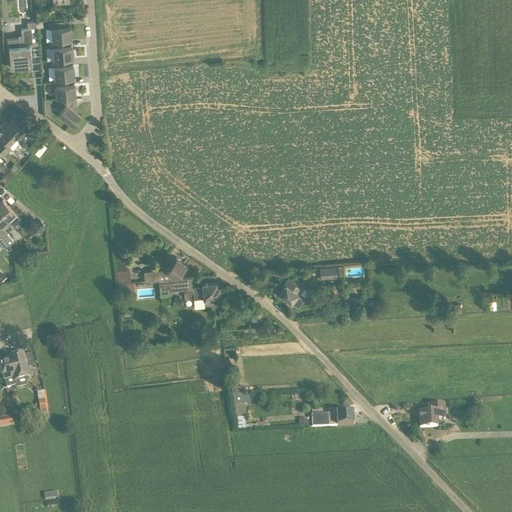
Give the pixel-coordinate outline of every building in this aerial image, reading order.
[(30,46),(38,45),(36,21),(36,22),(27,22),(28,28),(21,29),(21,35),(18,35),(19,46),(9,47),(11,68),(32,66),(30,46)] [(48,28),(52,28),(52,41),(61,40),(72,40),(71,27),(60,27),(60,21),(48,22),(48,28)] [(49,48),(53,47),(54,60),(62,60),(73,59),(72,46),(62,47),(61,40),(52,41),(49,41),(49,48)] [(63,66),(62,60),(54,60),(50,60),(51,67),(54,66),(55,79),(64,79),(74,78),(73,65),(63,66)] [(64,79),(55,79),(52,79),(52,86),(56,85),(57,98),(60,98),(73,97),(76,97),(75,84),(64,85),(64,79)] [(73,97),(60,98),(61,104),(64,104),(65,105),(58,114),(73,126),(81,115),(70,107),(73,103),(73,97)] [(45,98),(46,113),(54,113),(53,98),(45,98)] [(17,139),(24,132),(23,130),(28,125),(22,119),(17,125),(11,119),(8,123),(5,121),(2,124),(17,139)] [(17,139),(2,124),(0,126),(0,129),(0,130),(0,137),(1,139),(0,139),(0,145),(7,153),(11,148),(12,149),(20,142),(17,139)] [(27,149),(32,153),(41,142),(36,139),(27,149)] [(38,158),(45,148),(41,145),(34,155),(38,158)] [(1,179),(5,184),(15,174),(10,169),(1,179)] [(21,219),(20,217),(26,212),(14,202),(9,206),(3,199),(0,201),(0,212),(13,226),(21,219)] [(0,226),(1,228),(0,229),(0,234),(9,246),(14,242),(6,232),(13,226),(0,212),(0,226)] [(36,234),(45,226),(41,221),(32,229),(36,234)] [(0,244),(4,250),(9,246),(0,234),(0,244)] [(130,282),(129,270),(123,270),(120,249),(120,244),(114,245),(114,250),(118,285),(130,284),(130,282)] [(166,271),(144,273),(145,281),(159,280),(159,281),(176,280),(187,265),(176,257),(166,271)] [(321,279),(337,277),(336,267),(320,268),(321,279)] [(291,303),(292,302),(298,306),(303,299),(298,294),(305,284),(296,277),(292,280),(289,278),(284,283),(285,284),(278,293),(291,303)] [(187,278),(176,280),(159,281),(160,296),(170,295),(170,291),(184,290),(185,299),(193,298),(194,306),(204,305),(204,306),(214,305),(213,296),(220,296),(219,286),(217,287),(216,282),(202,284),(203,287),(189,289),(187,278)] [(329,286),(329,290),(322,290),(323,300),(337,299),(335,288),(335,285),(329,286)] [(452,314),(460,313),(460,304),(451,305),(452,314)] [(23,355),(12,358),(8,359),(9,362),(0,364),(0,366),(6,388),(15,386),(14,382),(29,378),(23,355)] [(47,419),(44,392),(37,392),(40,420),(47,419)] [(248,402),(248,396),(232,396),(233,418),(244,417),(243,402),(248,402)] [(419,429),(437,428),(437,420),(445,419),(445,406),(429,407),(429,413),(419,414),(419,429)] [(336,414),(336,417),(329,417),(329,416),(312,416),(312,428),(353,426),(353,413),(336,414)] [(245,430),(244,418),(235,419),(236,431),(245,430)]
